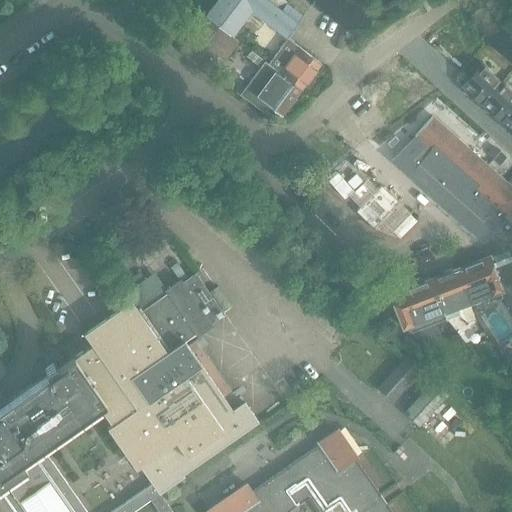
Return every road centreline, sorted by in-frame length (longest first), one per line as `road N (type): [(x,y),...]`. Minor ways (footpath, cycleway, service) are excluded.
road 1 (residential): [(261,141),(259,176),(376,291),(481,253),(321,105)]
road 2 (residential): [(120,31),(261,141)]
road 3 (residential): [(394,41),(511,144)]
